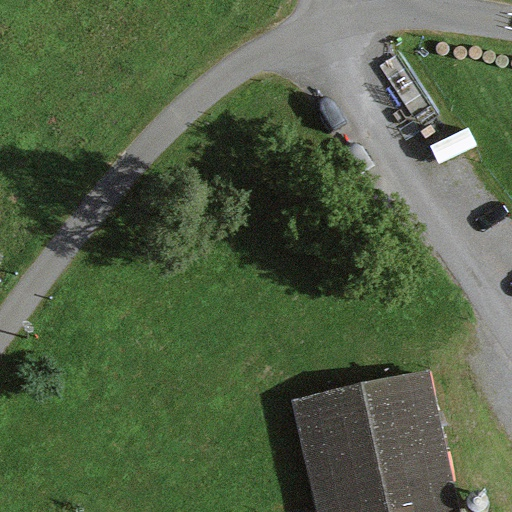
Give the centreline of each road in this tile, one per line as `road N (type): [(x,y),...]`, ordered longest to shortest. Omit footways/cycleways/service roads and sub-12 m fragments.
road 1 (unclassified): [(0,329),(116,176),(228,64),(322,25)]
road 2 (track): [(511,350),(383,159),(322,25)]
road 3 (unclassified): [(322,25),(447,19),(511,27)]
